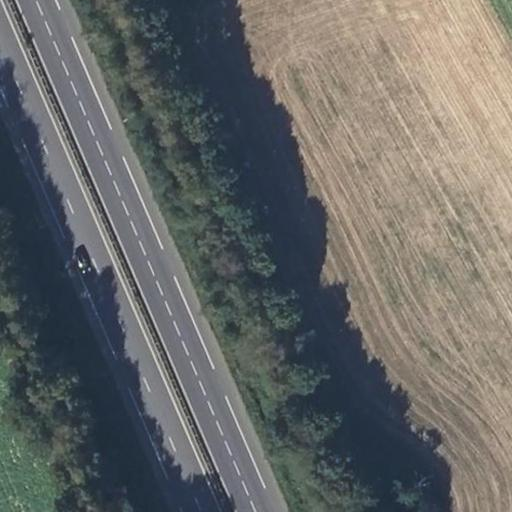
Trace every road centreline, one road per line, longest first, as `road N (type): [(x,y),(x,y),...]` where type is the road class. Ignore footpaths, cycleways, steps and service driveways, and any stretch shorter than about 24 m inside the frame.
road 1 (trunk): [(258,511),(36,0)]
road 2 (trunk): [(0,41),(203,511)]
